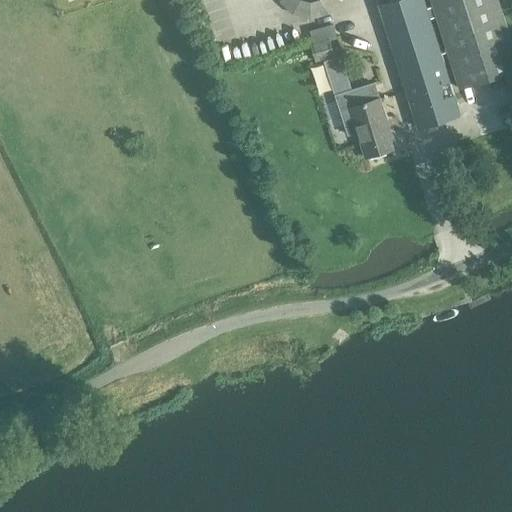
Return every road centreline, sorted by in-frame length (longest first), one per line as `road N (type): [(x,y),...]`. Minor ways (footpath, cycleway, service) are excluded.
road 1 (unclassified): [(0,425),(219,327),(368,300),(511,247)]
road 2 (track): [(126,368),(0,81)]
road 3 (track): [(367,0),(460,268)]
